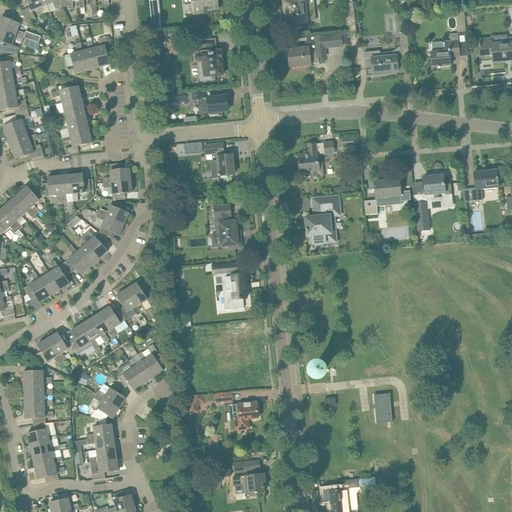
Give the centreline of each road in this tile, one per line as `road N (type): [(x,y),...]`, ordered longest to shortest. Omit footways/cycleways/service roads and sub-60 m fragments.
road 1 (residential): [(298,511),(260,129)]
road 2 (residential): [(259,120),(360,112),(511,130)]
road 3 (residential): [(0,351),(74,310),(148,212),(146,173)]
road 4 (residential): [(6,181),(30,166),(144,156)]
road 5 (residential): [(150,138),(140,126),(128,0)]
road 6 (residential): [(259,120),(247,0)]
road 7 (residential): [(139,482),(127,452),(131,414),(170,385)]
